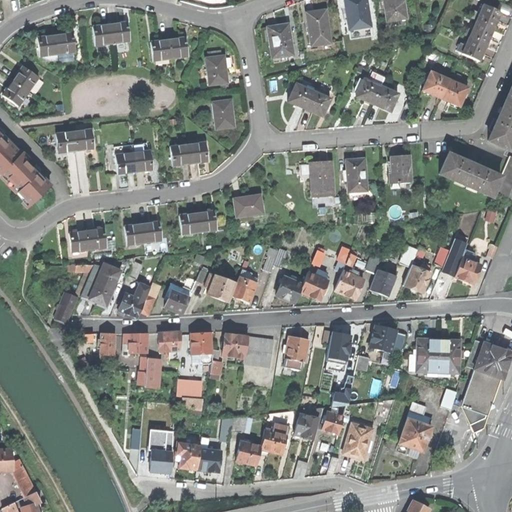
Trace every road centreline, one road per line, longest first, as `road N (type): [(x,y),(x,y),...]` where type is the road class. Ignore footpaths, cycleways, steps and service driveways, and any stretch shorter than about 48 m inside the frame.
road 1 (residential): [(511,307),(59,329)]
road 2 (residential): [(260,140),(468,128),(511,41)]
road 3 (residential): [(260,140),(198,188),(66,207),(17,238),(0,227)]
road 4 (residential): [(146,491),(334,483),(355,501)]
road 5 (track): [(70,511),(0,393)]
road 6 (residential): [(242,12),(260,140)]
